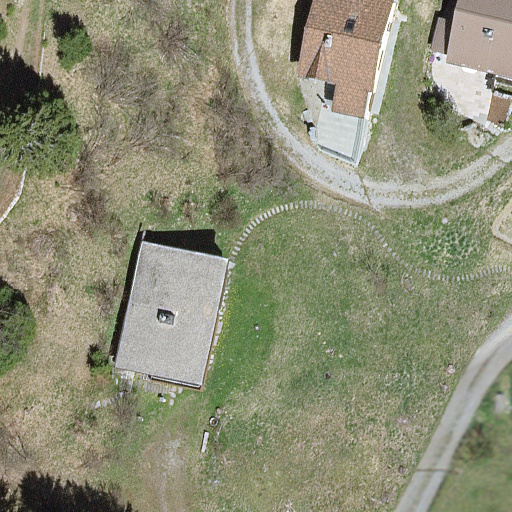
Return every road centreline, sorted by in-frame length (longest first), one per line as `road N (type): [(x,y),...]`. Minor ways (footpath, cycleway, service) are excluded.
road 1 (track): [(511,147),(455,194),(389,202),(336,187),(288,147),(251,67),(241,0)]
road 2 (track): [(511,340),(472,380),(430,481),(408,511)]
